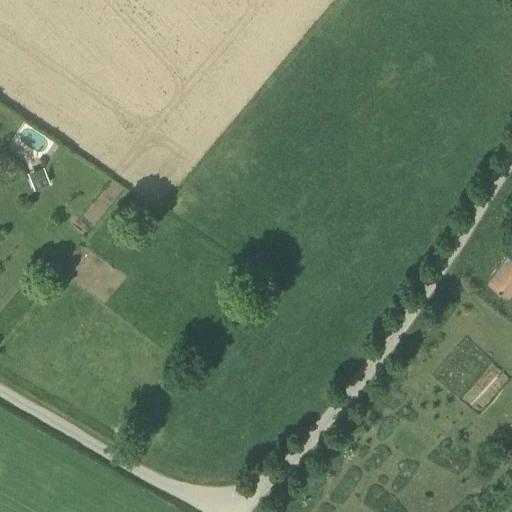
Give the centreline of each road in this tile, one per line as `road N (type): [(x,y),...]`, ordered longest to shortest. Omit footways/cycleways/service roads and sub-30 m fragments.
road 1 (unclassified): [(225,506),(280,469),(332,415),(411,314),(511,158)]
road 2 (unclassified): [(225,506),(183,494),(0,388)]
